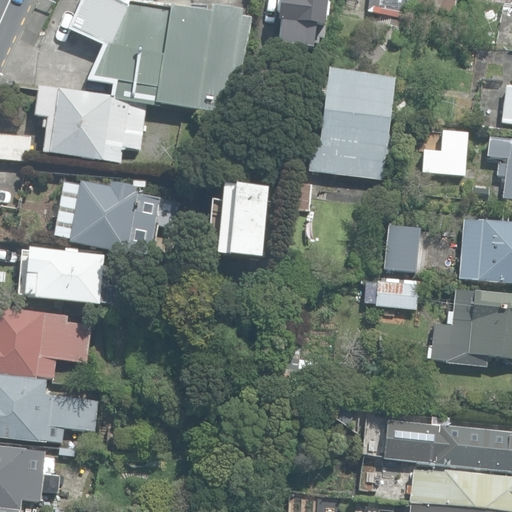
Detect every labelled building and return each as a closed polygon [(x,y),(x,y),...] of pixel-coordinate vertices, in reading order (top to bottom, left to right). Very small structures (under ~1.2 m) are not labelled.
[(113,101),(146,106),(157,108),(158,105),(231,117),(249,25),(166,12),(166,10),(150,8),(130,4),(126,8),(109,0),(84,0),(69,32),(106,50),(92,80),(116,84),(114,98),(113,101)] [(277,45),(311,49),(314,26),(323,27),(325,0),(278,0),(276,24),(280,24),(277,45)] [(345,0),(344,10),(361,13),(362,0),(345,0)] [(368,0),(367,11),(402,18),(405,0),(368,0)] [(413,0),(412,10),(453,15),(455,0),(413,0)] [(249,23),(251,9),(211,3),(209,17),(249,23)] [(307,172),(380,181),(383,156),(390,157),(392,138),(385,137),(392,81),(327,73),(318,149),(310,149),(307,172)] [(511,88),(505,88),(501,123),(511,124),(511,88)] [(140,151),(146,106),(113,101),(114,98),(58,91),(58,92),(37,90),(34,118),(44,119),(42,129),(46,129),(43,153),(121,163),(123,149),(140,151)] [(0,160),(29,163),(31,137),(0,134),(0,160)] [(445,181),(451,181),(451,176),(474,178),(475,167),(466,166),(468,147),(476,148),(477,139),(469,138),(448,136),(444,176),(445,176),(445,181)] [(511,141),(487,138),(485,158),(497,160),(495,177),(504,178),(501,199),(511,200),(511,141)] [(68,244),(153,259),(158,229),(176,232),(181,203),(136,195),(137,186),(111,181),(109,189),(61,180),(51,237),(69,240),(68,244)] [(260,259),(266,190),(224,186),(218,255),(260,259)] [(291,211),(309,212),(311,187),(293,186),(291,211)] [(459,280),(511,283),(511,224),(462,221),(461,233),(457,233),(456,243),(462,243),(459,280)] [(382,271),(415,274),(419,231),(386,228),(382,271)] [(99,305),(124,307),(126,289),(108,287),(109,279),(100,279),(102,257),(30,251),(25,296),(35,297),(35,300),(99,306),(99,305)] [(372,268),(356,265),(354,276),(370,279),(372,268)] [(371,306),(416,309),(417,286),(373,283),(371,306)] [(430,360),(448,362),(448,365),(488,369),(489,358),(511,359),(511,296),(454,291),(450,327),(434,325),(430,360)] [(36,378),(53,381),(56,361),(87,365),(92,326),(66,323),(67,317),(0,307),(0,373),(36,379),(36,378)] [(277,378),(323,386),(325,372),(296,367),(299,350),(283,348),(277,378)] [(0,438),(61,444),(63,429),(94,432),(97,401),(44,396),(46,382),(0,377),(0,438)] [(383,454),(511,467),(511,430),(386,417),(383,454)] [(20,511),(21,500),(42,501),(42,492),(58,493),(59,476),(54,476),(55,461),(45,460),(46,451),(0,447),(0,511),(20,511)] [(382,478),(400,480),(403,460),(385,458),(382,478)] [(410,504),(491,511),(511,511),(511,478),(426,470),(426,474),(412,473),(410,487),(406,487),(405,496),(408,496),(407,504),(410,504)]
